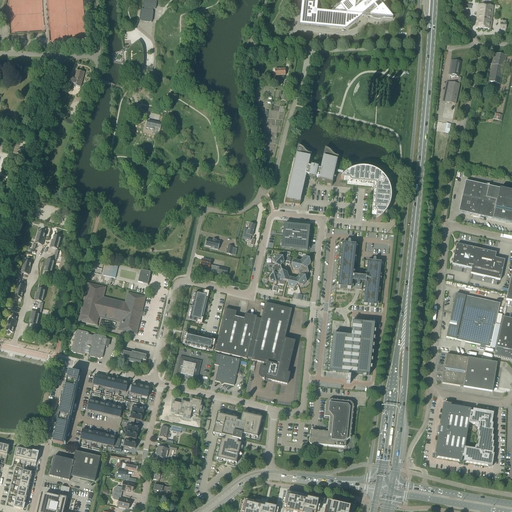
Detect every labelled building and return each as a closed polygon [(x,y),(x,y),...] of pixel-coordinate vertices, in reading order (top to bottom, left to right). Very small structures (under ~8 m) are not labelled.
[(151,22),(152,13),(153,11),(152,11),(152,9),(155,9),(155,0),(144,0),(143,8),(143,9),(141,9),(139,21),(151,22)] [(301,0),(300,25),(330,28),(331,20),(325,20),(325,15),(316,14),(317,0),(346,0),(331,12),(330,28),(345,29),(362,16),(370,16),(371,17),(372,17),(373,18),(374,18),(375,19),(377,19),(378,19),(379,19),(380,19),(381,19),(383,18),(384,18),(385,18),(393,19),(379,2),(381,0),(301,0)] [(478,4),(476,16),(475,28),(490,30),(492,21),(491,21),(493,6),(478,4)] [(121,64),(123,65),(125,65),(125,64),(129,65),(130,65),(134,69),(138,72),(139,72),(140,72),(141,70),(142,66),(143,65),(143,64),(143,58),(143,50),(142,48),(141,46),(139,43),(138,42),(138,41),(137,42),(128,50),(125,50),(123,50),(121,51),(121,52),(122,53),(124,52),(124,62),(123,62),(121,63),(121,64)] [(488,82),(499,84),(506,56),(494,53),(488,82)] [(457,77),(460,62),(452,61),(450,74),(453,75),(453,76),(457,77)] [(68,76),(65,89),(71,91),(72,85),(80,87),(84,73),(76,71),(74,78),(68,76)] [(455,104),(459,84),(449,82),(445,102),(455,104)] [(147,121),(146,128),(153,130),(153,127),(154,127),(160,128),(161,124),(147,121)] [(194,140),(194,139),(195,139),(195,138),(194,138),(194,137),(194,136),(189,137),(184,138),(184,139),(189,139),(189,143),(184,144),(189,145),(195,145),(195,144),(194,145),(195,144),(195,143),(194,142),(195,142),(195,141),(195,140),(194,140)] [(333,178),(334,176),(338,157),(337,156),(336,156),(335,155),(333,154),(332,153),(331,152),(330,151),(329,150),(328,149),(327,149),(325,148),(320,169),(317,169),(318,167),(311,166),(311,167),(308,167),(311,154),(310,154),(309,153),(307,153),(306,152),(305,151),(304,149),(303,148),(302,147),(301,147),(299,146),(298,146),(298,145),(284,204),(299,206),(307,175),(309,176),(309,177),(311,177),(310,179),(313,179),(313,178),(315,178),(315,177),(318,178),(317,184),(332,185),(333,178)] [(154,161),(150,165),(153,164),(155,162),(160,166),(163,162),(159,159),(159,158),(158,157),(158,156),(157,155),(157,154),(156,153),(155,153),(155,154),(156,155),(156,156),(157,156),(157,157),(156,158),(154,161)] [(341,179),(340,180),(349,180),(351,183),(374,185),(374,186),(376,188),(374,211),(376,214),(375,222),(378,221),(380,219),(382,218),(383,216),(385,214),(387,212),(388,210),(389,207),(390,205),(390,202),(391,200),(391,197),(391,195),(391,194),(390,191),(390,189),(389,187),(388,185),(387,183),(386,181),(385,179),(383,177),(381,176),(380,174),(379,174),(376,172),(374,171),(372,170),(371,170),(368,169),(365,169),(363,169),(362,169),(359,169),(357,169),(354,170),(351,171),(350,172),(349,173),(346,174),(344,176),(343,176),(343,177),(342,178),(341,179)] [(511,191),(465,181),(459,212),(465,213),(466,214),(468,215),(469,214),(477,216),(478,217),(480,218),(481,217),(511,223),(511,191)] [(255,225),(249,224),(247,232),(243,234),(244,236),(247,235),(252,236),(255,225)] [(281,248),(307,251),(308,238),(307,238),(307,237),(308,237),(309,227),(298,226),(295,226),(295,225),(284,224),(283,234),(284,234),(284,236),(283,236),(281,248)] [(32,234),(29,247),(36,248),(39,236),(32,234)] [(52,235),(48,247),(55,249),(59,237),(52,235)] [(216,240),(213,239),(212,241),(206,240),(205,246),(211,247),(210,248),(218,250),(220,242),(216,241),(216,240)] [(348,245),(342,244),(338,287),(351,289),(352,282),(356,282),(355,288),(361,288),(361,283),(365,283),(363,305),(376,306),(381,263),(376,262),(376,260),(375,259),(374,259),(373,259),(373,262),(368,261),(366,277),(352,276),(355,245),(350,245),(350,243),(350,242),(350,241),(349,241),(348,241),(348,242),(348,245)] [(452,264),(468,268),(472,269),(470,274),(500,280),(505,260),(495,258),(496,253),(481,250),(480,249),(477,248),(476,249),(456,244),(452,264)] [(282,257),(277,256),(273,260),(275,265),(280,266),(284,262),(282,257)] [(304,258),(300,261),(301,267),(307,268),(310,264),(309,259),(304,258)] [(45,259),(42,271),(49,273),(52,261),(45,259)] [(211,262),(202,259),(200,266),(209,268),(208,271),(215,273),(226,275),(228,269),(210,265),(211,262)] [(292,269),(298,270),(301,267),(300,261),(295,260),(291,264),(292,269)] [(24,261),(21,273),(28,275),(31,263),(24,261)] [(118,267),(106,264),(103,276),(115,278),(118,267)] [(280,266),(275,265),(271,269),(273,274),(278,275),(282,271),(280,266)] [(298,270),(299,275),(305,276),(308,273),(307,268),(301,267),(298,270)] [(150,273),(141,270),(138,282),(147,285),(150,273)] [(282,271),(278,275),(279,280),(285,281),(288,277),(287,272),(282,271)] [(278,275),(273,274),(269,278),(271,283),(276,284),(279,280),(278,275)] [(299,275),(296,279),(297,284),(302,286),(306,282),(305,276),(299,275)] [(297,284),(296,279),(288,277),(285,281),(287,282),(288,287),(294,288),(297,284)] [(17,284),(14,297),(21,298),(24,286),(17,284)] [(140,316),(143,317),(144,313),(141,312),(144,298),(128,294),(125,304),(102,298),(104,288),(88,284),(79,321),(96,325),(98,315),(121,320),(119,330),(136,334),(140,316)] [(37,288),(34,300),(41,302),(44,290),(37,288)] [(200,322),(205,303),(207,295),(196,292),(189,319),(194,320),(196,321),(200,322)] [(446,338),(484,346),(490,348),(495,324),(500,304),(456,294),(446,338)] [(262,378),(262,379),(264,379),(263,381),(264,381),(265,379),(287,385),(289,375),(287,374),(294,342),(284,340),(292,310),(265,303),(261,320),(256,318),(257,317),(245,314),(244,319),(235,317),(236,312),(225,309),(215,352),(247,359),(247,358),(252,359),(251,360),(253,361),(252,365),(255,366),(256,361),(264,363),(263,368),(261,368),(259,374),(259,375),(259,376),(260,376),(260,377),(260,378),(261,378),(262,378)] [(32,312),(29,324),(36,326),(39,314),(32,312)] [(511,319),(502,317),(494,356),(511,360),(511,319)] [(9,319),(5,331),(12,333),(16,321),(9,319)] [(347,336),(348,336),(333,335),(329,371),(369,375),(374,324),(353,322),(351,337),(350,336),(350,335),(350,334),(349,333),(349,332),(348,332),(347,332),(347,333),(346,333),(346,334),(346,335),(347,335),(347,336)] [(495,324),(490,348),(494,349),(500,325),(495,324)] [(102,358),(103,355),(107,339),(105,337),(95,335),(93,336),(89,335),(88,333),(78,330),(76,332),(71,350),(73,353),(82,355),(85,354),(89,354),(90,357),(100,359),(102,358)] [(215,341),(185,334),(183,340),(186,340),(185,344),(210,350),(211,346),(214,347),(215,341)] [(148,349),(125,344),(124,344),(123,345),(119,363),(119,364),(120,364),(127,366),(128,366),(128,367),(128,369),(133,370),(133,368),(134,368),(135,368),(141,369),(143,369),(144,368),(145,367),(146,366),(149,351),(149,350),(148,350),(148,349)] [(224,384),(234,386),(240,360),(217,354),(214,365),(219,366),(215,382),(220,383),(221,383),(222,385),(223,384),(224,384)] [(442,384),(492,392),(497,363),(447,355),(442,384)] [(175,378),(187,380),(196,383),(201,362),(180,357),(175,378)] [(53,442),(63,445),(70,414),(77,384),(79,384),(80,379),(79,379),(80,374),(69,372),(60,411),(53,442)] [(101,377),(95,375),(92,387),(98,389),(99,386),(101,377)] [(138,385),(132,384),(130,394),(136,395),(138,385)] [(142,396),(144,386),(138,385),(136,395),(136,396),(142,397),(142,396)] [(150,388),(144,386),(142,396),(148,398),(150,388)] [(203,406),(202,406),(203,406),(202,405),(203,402),(190,399),(190,402),(181,400),(181,404),(173,402),(170,411),(175,413),(174,415),(183,417),(183,418),(190,419),(192,410),(191,410),(192,409),(195,410),(194,413),(193,412),(192,415),(195,416),(196,415),(199,416),(200,412),(201,412),(202,412),(202,411),(203,411),(204,410),(204,409),(204,408),(204,407),(203,407),(203,406)] [(89,400),(87,410),(93,412),(95,402),(89,400)] [(326,432),(324,432),(311,431),(310,432),(309,443),(310,444),(344,448),(346,447),(346,442),(350,438),(354,406),(351,402),(329,400),(326,403),(324,417),(330,418),(328,430),(326,432)] [(106,403),(101,402),(100,403),(98,413),(104,414),(106,404),(106,403)] [(139,404),(131,402),(129,412),(131,412),(143,415),(145,409),(139,407),(139,404)] [(464,448),(468,424),(471,410),(470,410),(470,412),(466,411),(466,409),(451,406),(451,405),(444,403),(440,426),(438,428),(437,433),(438,435),(435,458),(461,462),(462,458),(462,455),(463,455),(464,448)] [(491,413),(471,410),(468,424),(474,425),(474,426),(474,427),(475,428),(476,429),(477,429),(478,429),(477,435),(478,435),(477,441),(478,441),(478,446),(477,446),(476,446),(476,447),(475,447),(475,448),(474,450),(464,448),(463,455),(462,455),(462,458),(464,458),(463,463),(488,467),(490,467),(490,466),(491,465),(492,465),(494,454),(493,454),(494,448),(492,448),(493,442),(492,441),(493,435),(492,435),(493,429),(492,429),(493,423),(492,423),(493,418),(493,415),(492,415),(491,414),(491,413)] [(142,421),(143,415),(131,412),(130,418),(129,418),(128,421),(134,423),(135,419),(142,421)] [(217,459),(233,463),(236,464),(241,444),(239,444),(239,442),(243,441),(244,436),(243,435),(243,436),(243,434),(257,438),(262,418),(242,414),(241,420),(218,414),(213,434),(227,437),(226,441),(221,440),(217,459)] [(133,426),(134,423),(128,421),(126,431),(138,433),(139,427),(133,426)] [(169,428),(162,426),(159,437),(167,438),(169,431),(180,434),(181,428),(171,426),(171,429),(169,428)] [(88,431),(82,430),(80,439),(86,441),(88,431)] [(136,439),(138,433),(126,431),(124,440),(125,440),(130,441),(131,438),(136,439)] [(110,436),(104,435),(102,444),(102,446),(107,447),(107,446),(110,436)] [(116,437),(110,436),(107,446),(113,447),(116,437)] [(130,441),(125,440),(124,446),(135,449),(137,443),(130,441)] [(4,445),(1,456),(7,457),(7,455),(9,446),(4,445)] [(157,449),(156,452),(171,455),(172,450),(176,451),(177,448),(170,446),(169,449),(158,447),(157,449)] [(15,457),(14,459),(20,460),(23,449),(17,448),(15,457)] [(70,476),(95,482),(100,457),(75,451),(73,461),(54,456),(49,476),(69,481),(70,476)] [(33,452),(31,463),(36,464),(36,462),(39,453),(33,452)] [(170,461),(171,455),(156,452),(156,455),(155,457),(167,460),(166,463),(173,465),(174,462),(170,461)] [(160,473),(153,471),(152,479),(159,480),(160,473)] [(115,488),(114,493),(121,495),(122,491),(129,493),(130,492),(130,491),(132,492),(134,485),(123,482),(122,488),(117,487),(115,488)] [(160,495),(167,497),(167,494),(172,495),(174,489),(154,485),(152,492),(160,493),(160,495)] [(120,499),(121,495),(114,493),(113,498),(114,500),(119,501),(117,507),(128,510),(130,503),(127,502),(127,500),(120,499)] [(283,493),(281,502),(284,503),(283,506),(283,510),(290,511),(316,511),(317,508),(320,509),(322,509),(325,510),(325,508),(321,507),(322,502),(319,501),(301,497),(301,499),(297,498),(298,496),(283,493)] [(63,511),(67,498),(59,496),(59,497),(45,494),(40,511),(63,511)] [(241,499),(237,511),(275,511),(276,509),(276,508),(265,505),(259,504),(258,506),(255,505),(255,503),(241,499)] [(14,502),(12,507),(14,508),(23,510),(24,505),(14,502)] [(328,503),(325,511),(349,511),(350,509),(328,503)]
